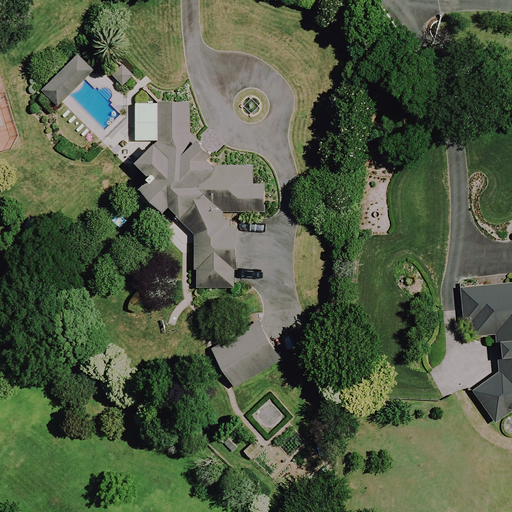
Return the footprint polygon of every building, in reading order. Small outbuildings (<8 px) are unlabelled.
[(97,72),(84,59),(47,93),(60,106),(97,72)] [(151,180),(142,188),(166,213),(176,211),(195,225),(196,290),(236,289),(236,248),(240,248),(240,214),(270,213),(269,185),(255,185),(255,166),(223,167),(223,135),(193,136),(192,104),(138,104),(139,167),(151,180)] [(511,416),(511,276),(510,277),(510,282),(462,286),(468,347),(495,344),(498,375),(468,396),(493,430),(511,416)] [(283,361),(261,323),(214,351),(237,388),(283,361)] [(286,422),(271,403),(253,418),(268,436),(286,422)]
